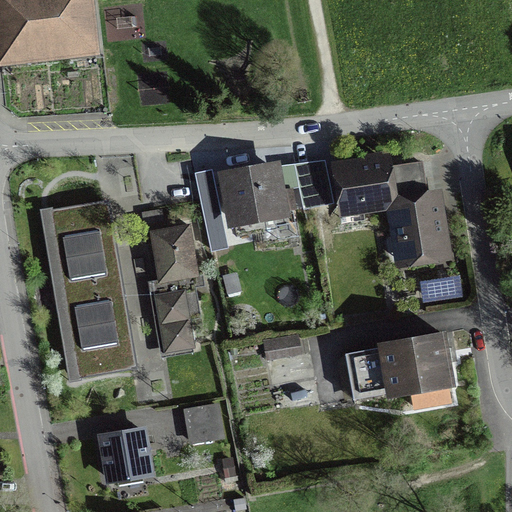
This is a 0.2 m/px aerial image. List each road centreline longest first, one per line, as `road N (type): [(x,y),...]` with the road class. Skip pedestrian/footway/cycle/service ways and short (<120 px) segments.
road 1 (residential): [(0,148),(455,114)]
road 2 (residential): [(455,114),(507,401)]
road 3 (residential): [(0,237),(47,511)]
road 4 (track): [(332,125),(310,0)]
